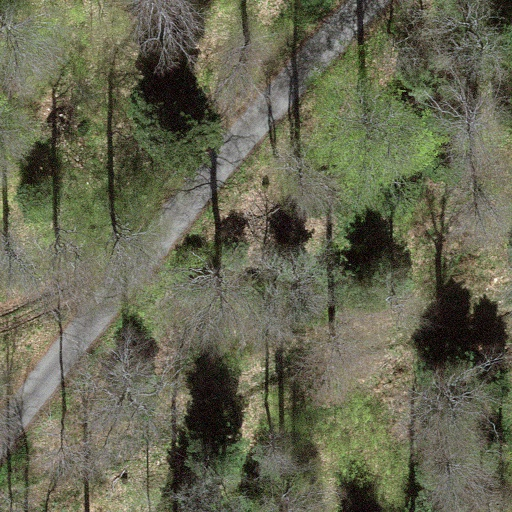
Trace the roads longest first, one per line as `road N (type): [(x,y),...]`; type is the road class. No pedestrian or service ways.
road 1 (unclassified): [(372,0),(0,429)]
road 2 (track): [(0,504),(249,385),(511,298)]
road 3 (track): [(0,303),(136,264)]
